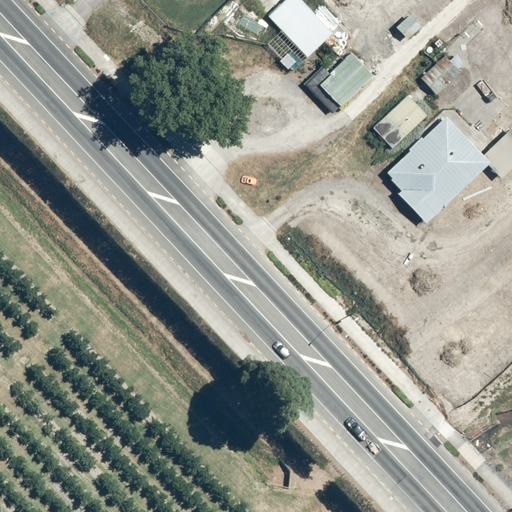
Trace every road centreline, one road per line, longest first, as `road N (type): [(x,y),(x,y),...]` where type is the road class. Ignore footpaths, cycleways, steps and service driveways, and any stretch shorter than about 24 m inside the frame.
road 1 (secondary): [(11,0),(491,511)]
road 2 (secondary): [(442,511),(0,39)]
